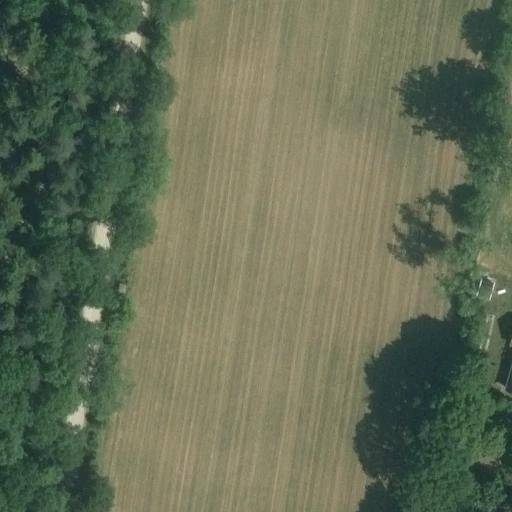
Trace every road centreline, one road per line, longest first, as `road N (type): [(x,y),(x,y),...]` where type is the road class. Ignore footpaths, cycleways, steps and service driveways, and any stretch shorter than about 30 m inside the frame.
road 1 (track): [(57,511),(134,0)]
road 2 (track): [(452,511),(463,444),(511,461)]
